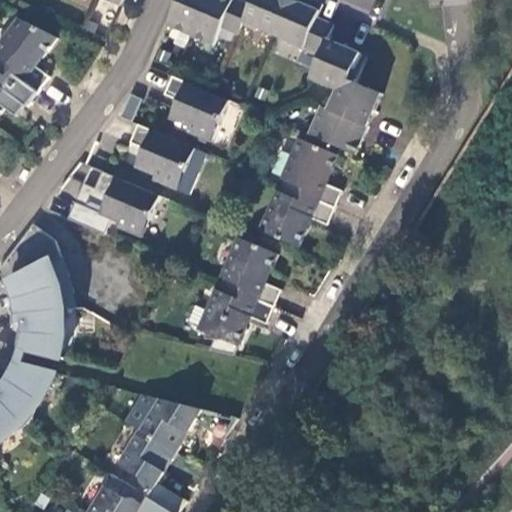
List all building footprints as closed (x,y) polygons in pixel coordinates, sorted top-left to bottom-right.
[(104,0),(124,8),(127,0),(104,0)] [(180,0),(168,27),(215,48),(223,30),(239,37),(245,24),(322,58),(313,80),(338,92),(330,111),(322,108),(311,135),(358,155),(384,97),(351,81),(363,55),(346,48),(330,41),(336,27),(319,20),(324,7),(310,1),(307,7),(301,4),(291,0),(254,0),(252,6),(238,0),(180,0)] [(6,65),(41,91),(50,77),(36,66),(57,39),(18,22),(0,45),(0,50),(11,58),(6,65)] [(30,105),(41,91),(6,65),(1,72),(0,71),(0,117),(8,106),(16,95),(29,104),(30,105)] [(235,103),(176,77),(168,97),(185,104),(183,110),(180,108),(174,121),(193,130),(191,134),(211,143),(219,127),(224,130),(235,103)] [(134,94),(123,116),(136,122),(146,99),(134,94)] [(20,116),(29,104),(16,95),(8,106),(20,116)] [(210,154),(142,124),(134,142),(151,150),(149,155),(145,153),(139,167),(159,175),(157,180),(192,195),(210,154)] [(219,127),(211,143),(217,145),(224,130),(219,127)] [(297,192),(337,210),(345,193),(328,186),(340,158),(300,142),(284,179),(287,180),(299,186),(297,192)] [(164,197),(106,172),(98,189),(87,184),(72,220),(108,235),(115,219),(125,223),(123,228),(146,238),(164,197)] [(287,180),(284,187),(297,192),(299,186),(287,180)] [(297,192),(284,187),(281,194),(293,200),(297,192)] [(330,226),(337,210),(297,192),(293,200),(281,194),(278,193),(261,231),(301,248),(314,219),(330,226)] [(58,241),(37,225),(3,270),(6,273),(10,278),(13,283),(15,288),(18,295),(20,303),(21,314),(22,324),(21,333),(20,341),(19,347),(64,358),(65,351),(67,345),(68,339),(68,331),(68,321),(67,309),(80,307),(80,302),(79,296),(77,289),(75,282),(73,276),(71,270),(68,261),(66,257),(61,247),(58,241)] [(237,291),(276,308),(283,292),(267,285),(280,256),(240,239),(224,278),(227,280),(240,285),(237,291)] [(6,273),(3,270),(0,273),(0,277),(3,282),(6,287),(13,283),(10,278),(6,273)] [(227,280),(224,286),(237,291),(240,285),(227,280)] [(237,291),(224,286),(221,293),(234,298),(237,291)] [(269,324),(276,308),(237,291),(234,298),(221,293),(218,291),(201,330),(240,346),(252,317),(269,324)] [(59,373),(15,362),(8,374),(0,383),(0,443),(5,441),(14,434),(21,429),(27,422),(32,418),(39,410),(44,403),(50,395),(55,385),(59,373)] [(145,395),(129,422),(141,430),(180,454),(199,424),(226,442),(241,419),(145,395)] [(141,491),(175,511),(183,511),(189,503),(160,486),(180,454),(141,430),(121,463),(145,478),(146,484),(141,491)] [(117,476),(110,488),(129,500),(137,498),(141,491),(117,476)] [(91,511),(175,511),(141,491),(137,498),(129,500),(110,488),(107,486),(91,511)]
